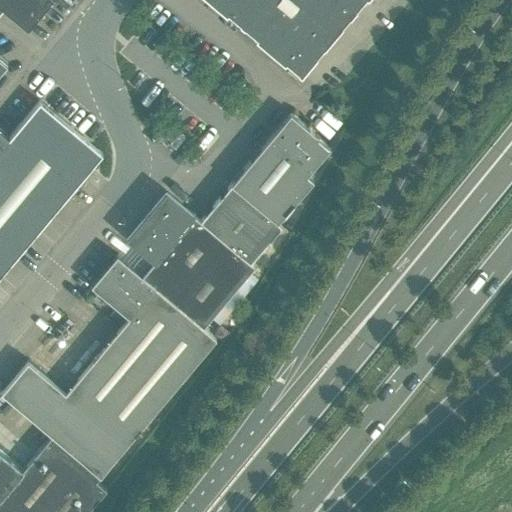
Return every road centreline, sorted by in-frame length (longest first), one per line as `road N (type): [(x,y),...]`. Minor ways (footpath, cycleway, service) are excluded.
road 1 (motorway): [(501,0),(300,349),(274,415)]
road 2 (primary): [(511,161),(224,511)]
road 3 (motorway): [(511,130),(274,415)]
road 4 (unclassified): [(131,162),(203,186),(281,96),(276,82),(170,0)]
road 5 (primary): [(296,511),(511,248)]
road 6 (primary): [(332,511),(511,350)]
road 7 (unclassified): [(0,344),(123,192),(131,162)]
road 8 (unclassified): [(131,162),(93,36),(113,0)]
road 9 (motorway): [(274,415),(194,511)]
